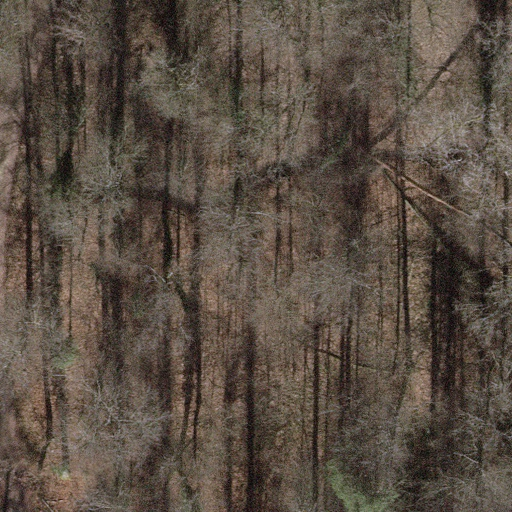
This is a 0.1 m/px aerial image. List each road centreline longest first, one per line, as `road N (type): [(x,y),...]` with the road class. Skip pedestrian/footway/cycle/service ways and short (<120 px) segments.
road 1 (track): [(48,0),(0,188)]
road 2 (track): [(0,359),(25,511)]
